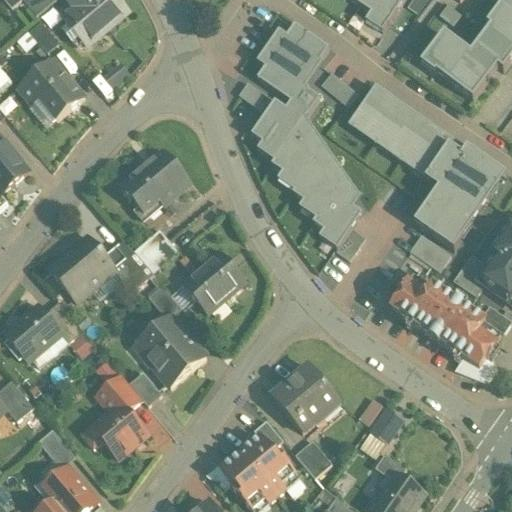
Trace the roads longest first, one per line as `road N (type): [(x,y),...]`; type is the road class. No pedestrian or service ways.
road 1 (residential): [(191,71),(114,135),(0,279)]
road 2 (residential): [(143,511),(303,295)]
road 3 (residential): [(508,450),(303,295)]
road 4 (residential): [(303,295),(250,214),(191,71)]
road 5 (residential): [(470,141),(268,0)]
